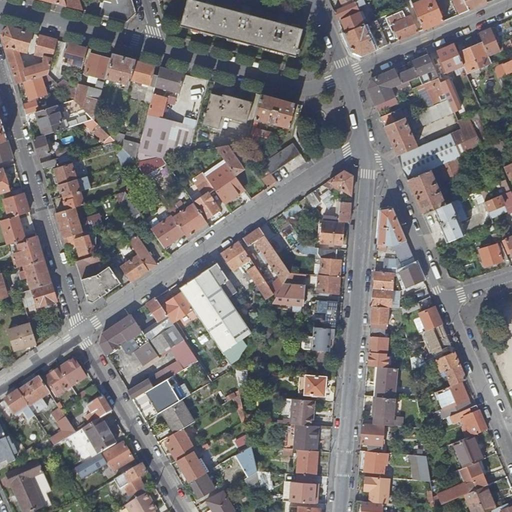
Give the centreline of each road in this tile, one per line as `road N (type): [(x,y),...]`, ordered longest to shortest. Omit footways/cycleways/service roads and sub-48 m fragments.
road 1 (residential): [(341,511),(367,179),(363,145)]
road 2 (residential): [(78,331),(363,145)]
road 3 (residential): [(0,70),(78,331)]
road 4 (residential): [(184,511),(78,331)]
road 5 (residential): [(346,75),(305,90),(154,46)]
road 6 (residential): [(346,75),(511,5)]
road 7 (residential): [(445,301),(388,169),(363,145)]
road 8 (residential): [(511,457),(445,301)]
road 9 (residential): [(154,46),(0,6)]
